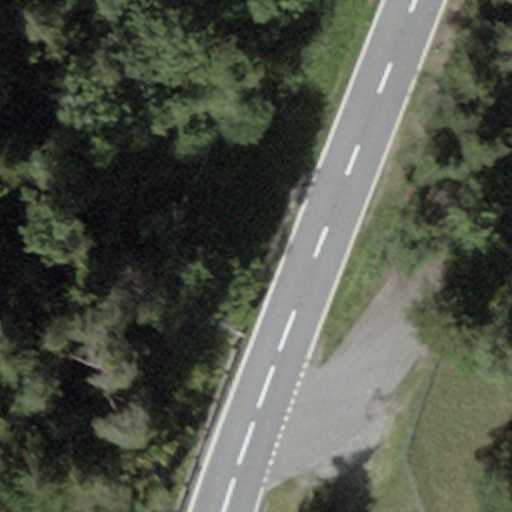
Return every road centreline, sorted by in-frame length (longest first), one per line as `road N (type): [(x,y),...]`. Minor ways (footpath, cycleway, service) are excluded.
road 1 (primary): [(417,0),(223,511)]
road 2 (unknown): [(249,429),(391,343),(511,221)]
